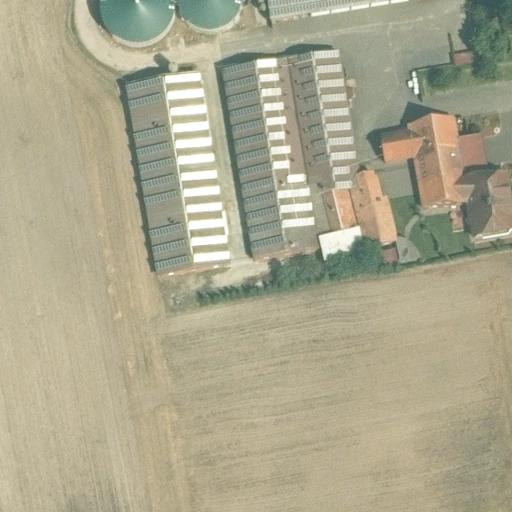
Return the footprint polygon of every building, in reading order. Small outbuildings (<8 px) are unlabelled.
[(266,0),(272,29),(431,3),(430,0),(266,0)] [(339,59),(224,77),(255,267),(320,257),(318,246),(359,237),(364,257),(397,248),(387,205),(380,206),(374,180),(360,183),(339,59)] [(197,82),(131,93),(162,282),(228,272),(197,82)] [(453,125),(410,133),(411,139),(382,145),(384,156),(413,151),(416,163),(459,155),(453,125)] [(459,155),(416,163),(413,151),(384,156),(386,169),(416,164),(425,215),(471,206),(474,221),(472,222),(475,241),(511,234),(511,220),(505,179),(464,186),(459,155)]
